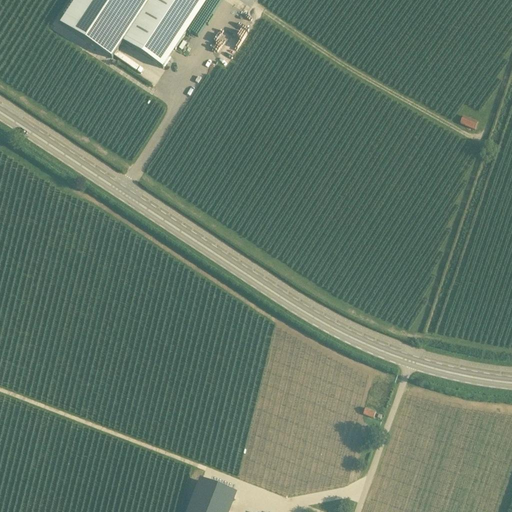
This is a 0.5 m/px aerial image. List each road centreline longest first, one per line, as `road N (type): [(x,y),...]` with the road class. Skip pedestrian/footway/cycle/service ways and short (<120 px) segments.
road 1 (primary): [(410,361),(318,322),(0,113)]
road 2 (unclassified): [(357,511),(410,361)]
